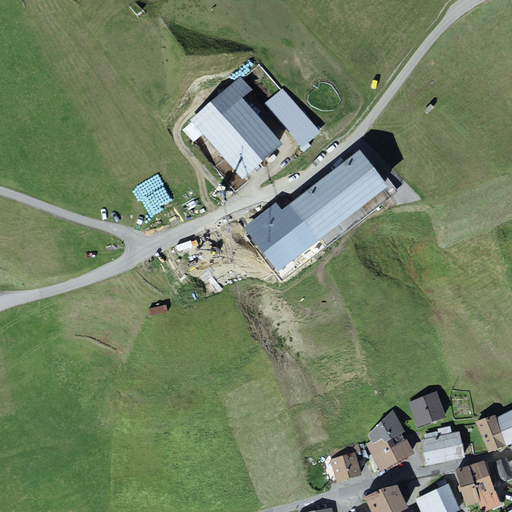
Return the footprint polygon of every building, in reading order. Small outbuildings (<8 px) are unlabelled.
[(268,134),(229,89),(196,117),(235,163),(268,134)] [(349,142),(280,193),(300,220),(369,169),(349,142)] [(408,402),(416,427),(445,418),(436,392),(408,402)] [(511,408),(495,416),(507,443),(511,441),(511,408)] [(492,413),(475,421),(487,449),(504,441),(492,413)] [(368,442),(382,470),(413,454),(399,426),(368,442)] [(459,430),(419,439),(425,462),(464,453),(459,430)] [(354,452),(328,460),(334,481),(360,473),(354,452)] [(480,502),(484,511),(503,505),(487,461),(455,472),(467,506),(480,502)] [(394,483),(365,498),(371,511),(390,511),(405,505),(394,483)] [(448,484),(416,499),(422,511),(457,511),(460,511),(448,484)]
